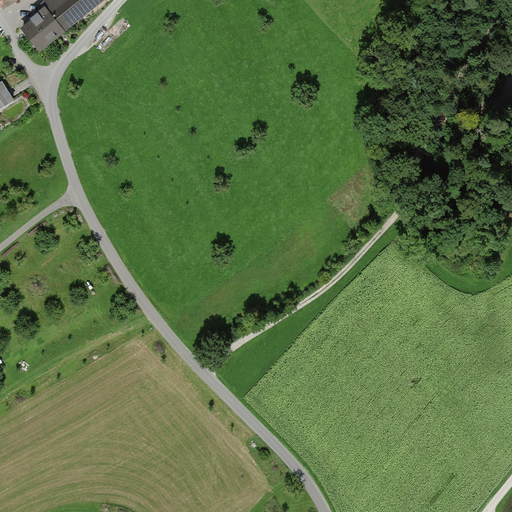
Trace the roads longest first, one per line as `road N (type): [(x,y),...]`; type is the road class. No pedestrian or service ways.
road 1 (unclassified): [(122,0),(45,82),(77,192),(145,306),(288,460),(325,511)]
road 2 (track): [(511,95),(436,123),(407,201),(381,233),(332,283),(201,369)]
